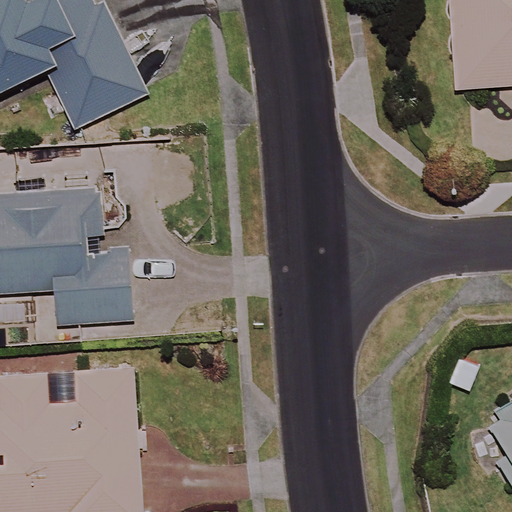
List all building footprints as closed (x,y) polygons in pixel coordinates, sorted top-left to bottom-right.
[(97,6),(93,0),(0,0),(0,93),(49,69),(77,127),(152,91),(108,1),(97,6)] [(511,91),(511,0),(452,0),(456,89),(509,86),(509,92),(511,91)] [(109,184),(0,191),(0,292),(56,289),(59,324),(138,319),(133,242),(113,244),(109,184)] [(148,511),(140,367),(78,371),(80,402),(49,404),(47,374),(0,376),(0,511),(68,511),(69,511),(148,511)] [(511,404),(482,421),(511,477),(511,404)]
